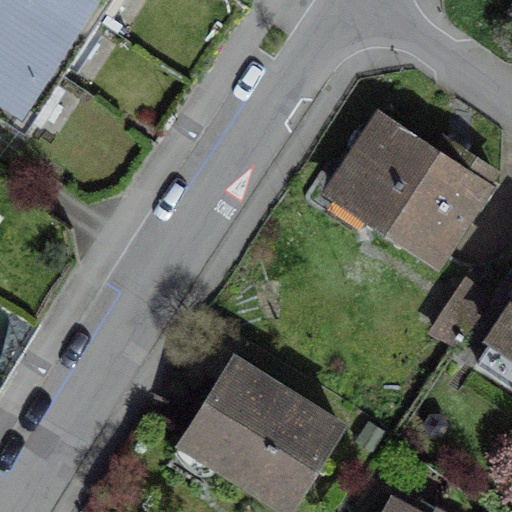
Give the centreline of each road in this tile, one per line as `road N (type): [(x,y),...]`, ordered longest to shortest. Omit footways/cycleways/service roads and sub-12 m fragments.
road 1 (residential): [(16,511),(334,0)]
road 2 (residential): [(366,0),(511,98)]
